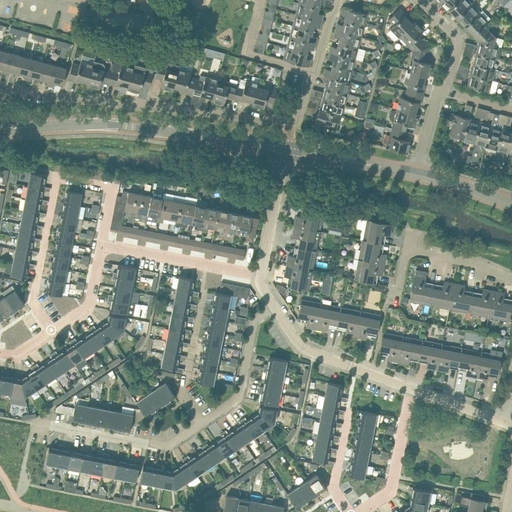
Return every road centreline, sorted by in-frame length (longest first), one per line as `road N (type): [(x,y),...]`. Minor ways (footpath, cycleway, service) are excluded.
road 1 (residential): [(0,86),(297,121),(310,72)]
road 2 (tertiary): [(285,150),(129,126),(0,128)]
road 3 (residential): [(100,244),(111,187),(56,177),(32,303),(50,332)]
road 4 (residential): [(31,422),(167,447),(200,424)]
road 5 (residential): [(411,389),(302,348),(273,305)]
road 6 (residential): [(260,274),(100,244)]
road 7 (residential): [(200,424),(238,397),(254,319),(273,305)]
road 8 (residential): [(357,511),(392,482),(411,389)]
road 9 (tertiary): [(416,174),(285,150)]
road 10 (residential): [(260,274),(285,150)]
